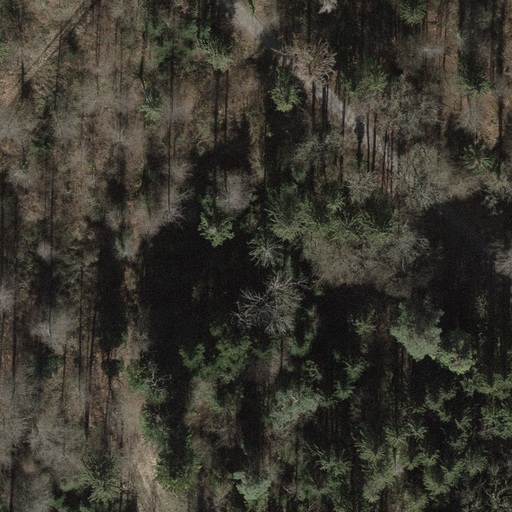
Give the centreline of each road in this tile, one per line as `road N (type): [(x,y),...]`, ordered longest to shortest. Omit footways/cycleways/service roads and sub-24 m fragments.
road 1 (track): [(164,511),(123,411),(139,264),(191,177),(263,133),(367,136)]
road 2 (track): [(227,0),(511,286)]
road 3 (track): [(511,436),(457,458),(405,511)]
